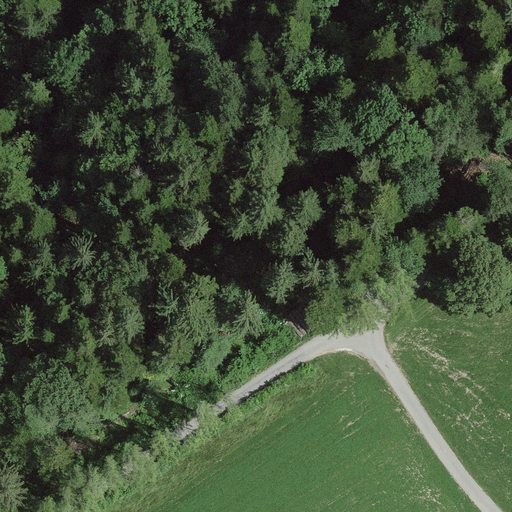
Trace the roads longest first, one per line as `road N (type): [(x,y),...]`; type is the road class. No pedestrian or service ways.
road 1 (track): [(61,511),(511,227)]
road 2 (residential): [(356,320),(492,511)]
